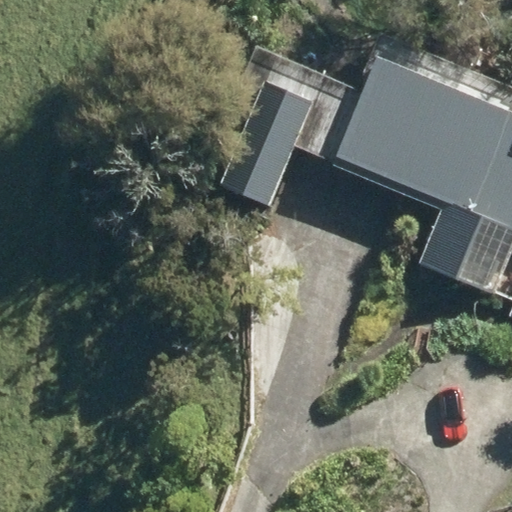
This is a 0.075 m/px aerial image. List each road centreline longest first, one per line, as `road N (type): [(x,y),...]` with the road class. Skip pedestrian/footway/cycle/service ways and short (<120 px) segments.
road 1 (track): [(255,511),(324,292),(314,194)]
road 2 (track): [(277,453),(314,423),(372,420),(444,447),(466,490),(457,511)]
